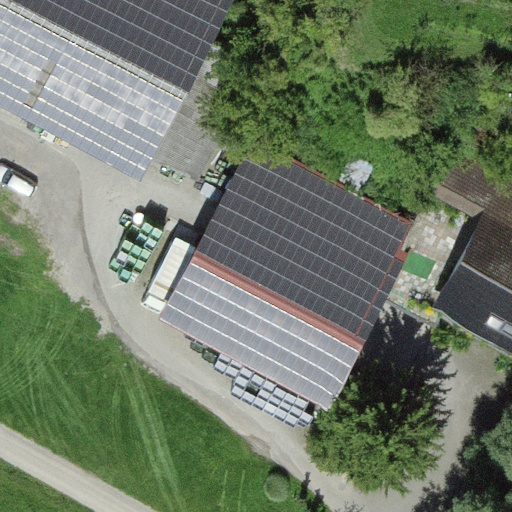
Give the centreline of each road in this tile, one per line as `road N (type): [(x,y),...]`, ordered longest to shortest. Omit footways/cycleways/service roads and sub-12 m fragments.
road 1 (unknown): [(363,511),(327,466),(172,353),(128,290)]
road 2 (track): [(133,511),(0,437)]
